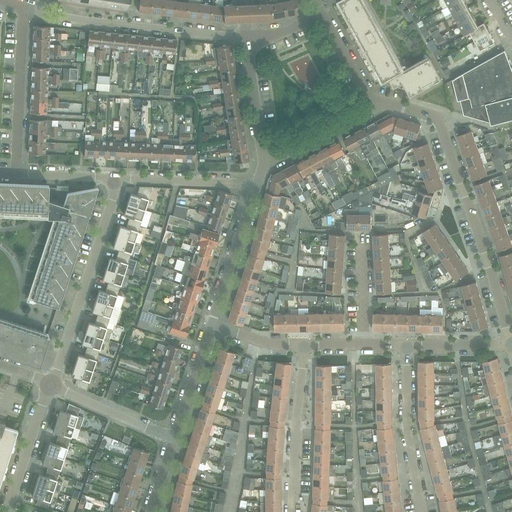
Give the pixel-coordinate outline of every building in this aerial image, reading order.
[(119,0),(108,0),(108,8),(118,9),(119,0)] [(130,0),(119,0),(118,9),(127,11),(130,0)] [(139,0),(138,12),(151,13),(152,0),(139,0)] [(164,0),(162,0),(152,0),(151,13),(163,15),(164,0)] [(176,2),(164,0),(163,15),(175,16),(176,2)] [(176,0),(176,2),(175,16),(187,17),(188,3),(188,0),(176,0)] [(212,0),(212,6),(211,20),(224,21),(223,7),(216,6),(216,0),(212,0)] [(261,4),(259,4),(244,5),(223,6),(223,7),(224,21),(224,22),(245,22),(272,20),(272,19),(271,4),(270,0),(262,0),(263,1),(260,1),(261,4)] [(294,0),(283,2),(285,17),(297,14),(294,0)] [(430,59),(418,65),(404,73),(363,0),(343,0),(338,3),(341,8),(343,7),(350,21),(348,22),(353,31),(355,30),(368,53),(366,54),(371,63),(373,62),(381,76),(378,77),(381,82),(389,78),(394,88),(403,83),(410,94),(412,93),(413,95),(423,90),(421,88),(435,80),(436,82),(442,80),(430,59)] [(468,8),(464,0),(460,0),(448,6),(442,10),(447,19),(454,16),(468,8)] [(285,17),(283,2),(271,5),(271,4),(272,19),(285,17)] [(200,4),(188,3),(187,17),(198,19),(200,4)] [(212,6),(200,4),(198,19),(211,20),(212,6)] [(414,15),(420,14),(418,5),(412,7),(414,15)] [(474,17),(468,8),(454,16),(459,25),(474,17)] [(478,26),(474,17),(459,25),(464,34),(478,26)] [(484,23),(478,26),(464,34),(464,35),(470,32),(475,41),(490,33),(484,23)] [(49,27),(34,26),(33,38),(49,39),(65,40),(65,34),(49,33),(49,27)] [(102,32),(89,31),(87,45),(100,46),(102,32)] [(114,33),(102,32),(100,46),(99,59),(99,64),(102,64),(102,59),(103,60),(103,52),(106,52),(106,47),(113,47),(114,33)] [(113,47),(119,48),(119,53),(121,53),(120,61),(124,61),(125,53),(125,49),(127,35),(114,33),(113,47)] [(495,43),(490,33),(475,41),(480,51),(495,43)] [(139,36),(127,35),(125,49),(138,50),(139,36)] [(152,37),(139,36),(138,50),(145,51),(144,55),(146,55),(145,64),(149,64),(152,37)] [(164,39),(152,37),(149,64),(148,70),(156,71),(157,64),(152,63),(153,56),(162,57),(163,53),(164,39)] [(49,39),(33,38),(33,50),(61,51),(61,45),(49,45),(49,39)] [(177,40),(164,39),(163,53),(175,54),(177,40)] [(231,46),(221,47),(211,49),(213,57),(205,58),(205,61),(232,57),(231,46)] [(67,51),(61,51),(33,50),(32,61),(48,62),(48,55),(67,56),(67,51)] [(511,69),(505,51),(455,79),(464,115),(490,122),(491,123),(511,117),(511,69)] [(234,69),(232,57),(205,61),(206,65),(214,64),(215,66),(219,65),(220,71),(234,69)] [(48,68),(32,67),(31,79),(59,80),(60,75),(53,75),(53,77),(47,77),(48,68)] [(69,69),(69,80),(77,80),(77,69),(69,69)] [(236,80),(234,69),(220,71),(221,77),(216,77),(216,80),(208,81),(209,85),(236,80)] [(59,80),(31,79),(31,90),(47,91),(47,85),(59,85),(59,80)] [(82,79),(82,88),(90,87),(90,79),(82,79)] [(118,86),(109,85),(109,92),(121,93),(122,79),(118,79),(118,86)] [(238,92),(236,80),(209,85),(209,88),(217,87),(218,89),(222,88),(223,94),(238,92)] [(109,83),(96,83),(96,91),(109,92),(109,85),(109,83)] [(47,91),(31,90),(31,102),(59,103),(59,98),(52,97),(52,100),(46,100),(47,91)] [(239,103),(238,92),(223,94),(225,106),(239,103)] [(68,103),(59,103),(31,102),(30,113),(46,114),(46,107),(68,108),(68,103)] [(241,115),(239,103),(225,106),(227,117),(241,115)] [(389,114),(384,117),(389,128),(392,117),(391,115),(390,115),(389,114)] [(243,126),(241,115),(227,117),(229,129),(243,126)] [(389,128),(384,117),(378,120),(378,121),(377,122),(383,133),(390,130),(389,128)] [(398,119),(392,117),(389,128),(390,130),(394,131),(398,119)] [(398,118),(398,119),(394,131),(394,133),(405,136),(409,122),(398,118)] [(46,120),(30,119),(29,131),(57,132),(62,132),(62,127),(52,127),(52,120),(46,120)] [(377,122),(377,121),(370,124),(366,127),(371,135),(373,140),(378,138),(388,156),(393,153),(388,142),(392,140),(394,133),(394,131),(390,130),(383,133),(377,122)] [(102,122),(97,122),(96,130),(97,130),(95,157),(106,158),(107,142),(98,142),(99,137),(102,137),(102,122)] [(421,125),(409,122),(405,136),(411,138),(412,141),(417,139),(418,142),(422,141),(419,131),(421,125)] [(168,123),(163,123),(163,128),(162,127),(161,160),(172,161),(173,138),(167,138),(168,123)] [(184,124),(179,124),(179,139),(173,138),(172,161),(183,161),(185,128),(184,127),(184,124)] [(245,138),(243,126),(229,129),(230,140),(245,138)] [(162,127),(157,127),(157,132),(157,138),(151,138),(151,144),(150,160),(161,160),(162,127)] [(190,128),(185,128),(183,161),(194,162),(195,146),(187,145),(187,140),(189,140),(190,128)] [(372,142),(364,128),(354,133),(366,157),(372,154),(367,144),(372,142)] [(97,130),(96,130),(92,130),(91,136),(94,136),(93,141),(84,141),(84,157),(95,157),(97,130)] [(57,132),(29,131),(29,143),(50,143),(50,137),(57,137),(57,132)] [(475,142),(471,131),(457,136),(461,147),(475,142)] [(141,132),(135,132),(135,137),(130,137),(130,143),(129,143),(128,159),(140,159),(141,132)] [(145,132),(141,132),(140,159),(150,160),(151,144),(143,143),(143,138),(145,138),(145,132)] [(366,157),(354,133),(343,139),(351,152),(355,150),(361,160),(366,157)] [(496,139),(495,135),(485,138),(486,142),(489,141),(492,149),(499,147),(496,139)] [(247,149),(245,138),(230,140),(226,141),(228,149),(219,150),(220,153),(228,152),(232,151),(247,149)] [(346,154),(339,141),(329,146),(339,166),(341,170),(343,173),(348,170),(341,157),(346,154)] [(118,142),(107,142),(106,158),(117,158),(118,142)] [(129,143),(118,142),(117,158),(128,159),(129,143)] [(479,153),(475,142),(461,147),(465,158),(479,153)] [(56,143),(50,143),(29,143),(28,154),(44,155),(45,146),(50,146),(50,149),(55,149),(56,143)] [(432,154),(428,143),(414,148),(416,154),(408,157),(410,162),(418,159),(432,154)] [(339,166),(329,146),(318,152),(335,184),(340,181),(336,174),(334,169),(339,166)] [(499,149),(499,147),(492,149),(494,156),(492,157),(493,161),(498,159),(502,157),(501,155),(499,149)] [(248,161),(247,149),(232,151),(234,163),(248,161)] [(400,149),(393,153),(396,159),(403,155),(400,149)] [(335,184),(318,152),(308,157),(315,172),(320,169),(330,187),(335,184)] [(483,164),(479,153),(465,158),(469,169),(483,164)] [(436,166),(432,154),(418,159),(420,165),(414,167),(416,171),(422,171),(436,166)] [(315,172),(308,157),(297,163),(304,177),(310,174),(320,193),(325,191),(315,172)] [(502,170),(498,159),(493,161),(497,172),(502,170)] [(302,178),(295,164),(284,170),(294,189),(297,194),(301,202),(306,200),(301,192),(303,191),(297,181),(302,178)] [(487,175),(483,164),(469,169),(473,180),(487,175)] [(440,177),(436,166),(422,171),(426,181),(440,177)] [(393,167),(388,169),(390,171),(394,180),(395,181),(399,179),(398,176),(393,167)] [(294,189),(284,170),(274,175),(281,189),(286,186),(289,191),(294,189)] [(390,171),(377,178),(379,181),(382,186),(387,184),(391,182),(394,180),(390,171)] [(274,175),(271,175),(270,179),(269,179),(266,191),(267,192),(279,195),(281,189),(274,175)] [(508,186),(504,175),(499,176),(503,188),(508,186)] [(444,188),(440,177),(426,181),(427,187),(422,184),(421,189),(429,192),(444,188)] [(493,191),(489,180),(475,185),(479,196),(493,191)] [(379,181),(366,188),(369,193),(372,191),(382,186),(379,181)] [(0,210),(47,213),(48,187),(48,185),(0,183),(0,210)] [(382,186),(372,191),(375,192),(384,194),(387,184),(382,186)] [(511,197),(508,186),(503,188),(504,191),(503,192),(506,199),(509,198),(511,197)] [(152,187),(139,187),(136,195),(130,193),(127,204),(145,210),(152,187)] [(366,187),(353,193),(357,199),(362,197),(363,196),(365,195),(369,193),(366,188),(366,187)] [(32,300),(58,308),(98,188),(67,194),(32,300)] [(232,195),(219,190),(215,202),(228,206),(232,195)] [(362,197),(357,199),(372,204),(375,192),(372,191),(369,193),(365,195),(363,196),(362,197)] [(418,191),(416,197),(404,193),(402,199),(430,207),(433,196),(418,191)] [(497,202),(493,191),(479,196),(483,207),(497,202)] [(194,192),(194,198),(204,199),(211,201),(213,197),(206,195),(206,193),(194,192)] [(281,196),(279,195),(267,192),(264,204),(278,208),(281,196)] [(302,202),(301,202),(297,194),(293,197),(297,205),(302,202)] [(188,209),(189,198),(176,197),(174,205),(175,206),(188,209)] [(393,197),(392,203),(401,205),(401,204),(402,199),(393,197)] [(430,207),(402,199),(401,204),(413,208),(411,214),(426,219),(430,207)] [(228,206),(215,202),(212,209),(208,208),(207,210),(200,207),(198,210),(207,213),(211,215),(210,215),(224,220),(228,206)] [(501,213),(497,202),(483,207),(487,218),(501,213)] [(145,210),(127,204),(124,213),(123,215),(129,217),(128,222),(139,226),(145,210)] [(278,208),(264,204),(261,215),(275,219),(281,221),(283,215),(276,213),(278,208)] [(174,205),(171,216),(172,216),(184,220),(188,209),(175,206),(174,205)] [(372,206),(359,206),(359,211),(359,215),(359,230),(371,230),(371,220),(371,215),(372,215),(372,206)] [(300,214),(295,213),(294,218),(288,216),(287,223),(290,223),(298,225),(300,219),(300,214)] [(503,218),(501,213),(487,218),(490,229),(505,224),(511,221),(511,220),(510,216),(503,218)] [(171,216),(170,215),(167,224),(173,225),(177,227),(178,225),(187,227),(189,221),(184,220),(172,216),(171,216)] [(224,220),(210,215),(207,227),(220,231),(224,220)] [(275,219),(261,215),(258,226),(272,230),(279,232),(280,227),(273,225),(275,219)] [(359,215),(347,215),(347,220),(347,230),(359,230),(359,215)] [(139,226),(128,222),(126,228),(120,226),(116,236),(134,242),(139,226)] [(298,225),(290,223),(287,234),(292,235),(296,236),(297,232),(296,232),(298,225)] [(442,234),(435,224),(423,232),(426,237),(421,240),(425,246),(430,242),(442,234)] [(509,235),(505,224),(490,229),(494,240),(509,235)] [(272,230),(258,226),(255,238),(270,241),(272,230)] [(219,235),(202,229),(200,236),(198,235),(190,233),(188,238),(192,239),(215,246),(219,235)] [(171,232),(165,230),(162,241),(167,243),(171,232)] [(345,235),(330,234),(330,241),(323,240),(323,245),(329,246),(344,247),(345,235)] [(389,246),(388,234),(373,235),(374,247),(389,246)] [(449,244),(442,234),(430,242),(433,247),(427,251),(430,256),(436,252),(449,244)] [(511,240),(511,241),(509,235),(494,240),(498,251),(511,246),(511,240)] [(134,242),(116,236),(114,245),(113,247),(119,249),(117,254),(129,258),(134,242)] [(270,241),(255,238),(252,249),(253,249),(259,251),(258,257),(264,259),(266,253),(267,253),(270,241)] [(192,239),(190,245),(188,245),(182,243),(181,248),(187,250),(195,253),(211,258),(215,246),(192,239)] [(414,239),(410,241),(414,252),(418,250),(414,239)] [(162,241),(158,253),(164,255),(170,257),(174,245),(167,243),(162,241)] [(455,253),(449,244),(436,252),(439,257),(435,260),(438,265),(455,253)] [(344,247),(329,246),(328,257),(344,259),(344,247)] [(390,258),(389,246),(374,247),(375,259),(390,258)] [(251,254),(247,265),(247,266),(261,270),(265,259),(264,259),(258,257),(259,251),(253,249),(251,255),(251,254)] [(511,264),(511,252),(500,256),(503,267),(511,264)] [(158,253),(154,264),(156,265),(160,266),(164,255),(158,253)] [(211,258),(195,253),(193,258),(185,256),(183,261),(185,262),(191,264),(208,269),(211,258)] [(462,263),(455,253),(438,265),(445,274),(449,271),(462,263)] [(129,258),(117,254),(115,260),(109,258),(106,268),(124,274),(129,258)] [(344,259),(328,257),(328,269),(343,270),(344,259)] [(390,270),(390,258),(375,259),(375,270),(390,270)] [(208,269),(191,264),(185,262),(183,268),(181,273),(183,274),(204,280),(208,269)] [(468,272),(462,263),(449,271),(456,281),(468,272)] [(425,264),(424,264),(420,266),(423,274),(429,271),(425,264)] [(511,264),(503,267),(506,278),(511,276),(511,264)] [(160,266),(156,265),(153,276),(160,279),(163,268),(160,267),(160,266)] [(261,270),(247,266),(243,277),(258,281),(261,270)] [(130,276),(124,274),(106,268),(103,277),(103,279),(108,281),(106,287),(118,291),(120,285),(126,287),(130,276)] [(343,270),(328,269),(327,281),(342,282),(343,270)] [(391,281),(390,270),(375,270),(376,282),(391,281)] [(204,280),(183,274),(180,283),(179,285),(184,286),(200,292),(204,280)] [(258,281),(243,277),(240,288),(254,292),(258,281)] [(302,280),(297,280),(296,291),(303,291),(305,280),(302,280)] [(433,287),(431,280),(426,282),(429,289),(430,288),(432,293),(436,291),(434,287),(433,287)] [(342,282),(327,281),(326,293),(341,294),(342,282)] [(392,293),(391,281),(376,282),(377,294),(392,293)] [(479,293),(476,282),(457,287),(460,298),(465,297),(479,293)] [(200,292),(184,286),(182,292),(180,292),(179,295),(176,294),(176,297),(180,298),(196,303),(200,292)] [(118,291),(106,287),(105,292),(99,290),(95,301),(113,307),(118,291)] [(155,290),(149,288),(145,299),(151,301),(155,290)] [(254,292),(240,288),(236,299),(250,303),(254,292)] [(482,305),(479,293),(465,297),(466,303),(462,304),(464,310),(468,309),(482,305)] [(273,299),(268,297),(265,307),(270,309),(273,299)] [(196,303),(180,298),(178,304),(176,303),(175,307),(172,306),(172,308),(176,309),(193,315),(196,303)] [(151,301),(145,299),(142,310),(148,312),(151,301)] [(250,303),(236,299),(233,309),(247,314),(250,303)] [(113,307),(95,301),(93,309),(92,312),(98,313),(96,319),(108,323),(113,307)] [(485,316),(482,305),(468,309),(471,320),(485,316)] [(193,315),(176,309),(174,315),(173,315),(172,318),(169,317),(168,319),(189,326),(193,315)] [(247,314),(233,309),(229,321),(243,326),(247,314)] [(168,319),(148,312),(142,310),(136,327),(155,333),(159,322),(171,326),(169,332),(185,337),(189,326),(168,319)] [(321,330),(321,314),(309,315),(309,330),(321,330)] [(332,330),(332,314),(321,314),(321,330),(332,330)] [(345,330),(345,314),(332,314),(332,330),(345,330)] [(385,314),(373,314),(373,330),(385,330),(385,314)] [(396,315),(385,314),(385,330),(396,331),(396,315)] [(287,331),(286,315),(274,315),(275,331),(287,331)] [(298,331),(298,315),(286,315),(287,331),(298,331)] [(309,330),(309,315),(298,315),(298,331),(309,330)] [(408,315),(396,315),(396,331),(408,331),(408,315)] [(420,315),(408,315),(408,331),(419,331),(420,315)] [(431,316),(420,315),(419,331),(431,332),(431,316)] [(443,316),(431,316),(431,332),(443,332),(443,316)] [(488,327),(485,316),(471,320),(474,331),(488,327)] [(108,323),(96,319),(94,324),(88,322),(85,333),(103,339),(108,341),(112,330),(106,328),(108,323)] [(47,337),(0,322),(0,353),(39,367),(49,337),(47,337)] [(103,339),(85,333),(82,341),(82,344),(87,345),(86,351),(98,355),(103,339)] [(182,349),(168,344),(164,357),(178,361),(182,349)] [(234,353),(220,348),(216,359),(231,364),(234,353)] [(98,355),(86,351),(84,356),(78,354),(74,365),(92,371),(98,355)] [(178,361),(164,357),(160,369),(174,373),(178,361)] [(252,359),(245,357),(242,366),(242,368),(244,368),(250,370),(252,359)] [(500,369),(497,358),(483,362),(486,373),(500,369)] [(231,364),(216,359),(213,371),(227,375),(231,364)] [(291,364),(276,362),(275,374),(289,376),(291,364)] [(434,373),(434,362),(419,362),(419,373),(434,373)] [(376,371),(370,371),(370,376),(391,375),(391,364),(376,365),(376,371)] [(92,371),(74,365),(72,373),(71,376),(77,378),(74,385),(86,390),(92,371)] [(332,366),(317,366),(317,378),(332,378),(332,366)] [(174,373),(160,369),(157,381),(170,385),(174,373)] [(503,381),(500,369),(486,373),(489,384),(503,381)] [(227,375),(213,371),(209,382),(223,386),(229,388),(230,383),(225,381),(227,375)] [(262,372),(256,372),(254,383),(260,384),(264,385),(265,377),(261,377),(262,372)] [(434,385),(434,373),(419,373),(419,385),(434,385)] [(289,376),(275,374),(273,386),(288,387),(289,376)] [(391,375),(370,376),(370,377),(370,382),(377,382),(377,387),(392,387),(391,376),(391,375)] [(332,378),(317,378),(317,389),(331,389),(332,384),(336,384),(336,378),(332,378)] [(118,382),(112,380),(108,391),(114,394),(118,382)] [(170,385),(157,381),(153,393),(166,397),(170,385)] [(242,381),(240,392),(246,393),(248,383),(242,381)] [(506,392),(503,381),(489,384),(489,385),(484,386),(487,397),(491,396),(506,392)] [(223,386),(209,382),(205,393),(220,397),(223,386)] [(434,396),(434,385),(419,385),(419,397),(434,396)] [(288,387),(273,386),(272,397),(287,399),(288,387)] [(392,399),(392,387),(377,387),(377,399),(392,399)] [(331,389),(317,389),(317,401),(331,401),(337,401),(337,395),(331,395),(331,389)] [(509,403),(506,392),(491,396),(494,407),(509,403)] [(166,397),(153,393),(149,405),(162,409),(166,397)] [(220,397),(205,393),(202,404),(203,404),(209,406),(207,411),(214,413),(215,408),(216,409),(220,397)] [(435,408),(434,396),(419,397),(420,408),(435,408)] [(287,399),(272,397),(271,409),(285,410),(287,399)] [(392,410),(392,399),(377,399),(377,411),(392,410)] [(331,401),(317,401),(316,412),(331,413),(331,401)] [(68,403),(65,412),(60,410),(59,413),(59,412),(56,421),(74,427),(80,429),(83,418),(78,416),(80,409),(68,403)] [(235,408),(237,408),(235,416),(241,417),(243,409),(242,409),(243,404),(238,403),(236,403),(235,408)] [(511,415),(509,403),(494,407),(497,419),(498,418),(504,417),(506,422),(511,419),(511,415)] [(200,409),(197,420),(211,424),(214,413),(207,411),(209,406),(203,404),(201,409),(200,409)] [(435,420),(435,408),(420,408),(420,420),(421,420),(427,420),(428,427),(434,425),(434,420),(435,420)] [(285,410),(271,409),(269,420),(270,421),(277,421),(276,426),(283,427),(283,422),(284,422),(285,410)] [(392,423),(392,410),(377,411),(377,417),(373,417),(373,423),(377,423),(378,423),(384,423),(385,428),(391,427),(391,423),(392,423)] [(331,413),(316,412),(316,424),(317,424),(324,424),(324,429),(330,429),(330,424),(331,424),(331,413)] [(511,431),(511,419),(506,422),(504,417),(498,418),(499,423),(499,424),(502,434),(511,431)] [(0,482),(17,431),(3,426),(5,422),(0,420),(0,482)] [(211,424),(197,420),(193,431),(207,435),(211,424)] [(438,436),(435,425),(434,425),(428,427),(427,420),(421,420),(422,428),(421,429),(424,440),(438,436)] [(74,427),(56,421),(53,432),(59,434),(57,439),(69,443),(74,427)] [(269,426),(268,439),(283,440),(283,427),(276,426),(277,421),(270,421),(269,426)] [(464,421),(458,423),(460,430),(466,429),(464,421)] [(378,423),(378,429),(377,429),(379,441),(394,439),(392,427),(391,427),(385,428),(384,423),(378,423)] [(316,429),(316,440),(331,441),(331,429),(330,429),(324,429),(324,424),(317,424),(317,429),(316,429)] [(222,440),(230,443),(236,445),(238,433),(226,429),(222,440)] [(352,430),(344,430),(344,442),(346,442),(352,442),(352,430)] [(477,430),(471,431),(474,442),(480,441),(477,430)] [(207,435),(193,431),(190,442),(208,448),(212,437),(207,435)] [(511,443),(511,431),(502,434),(502,435),(493,437),(496,448),(505,446),(511,443)] [(128,444),(130,439),(123,436),(121,442),(128,444)] [(441,447),(438,436),(424,440),(427,451),(441,447)] [(69,443),(57,439),(55,444),(49,442),(49,445),(48,445),(46,453),(64,459),(69,443)] [(283,440),(268,439),(267,450),(282,451),(283,440)] [(395,450),(394,439),(379,441),(380,452),(395,450)] [(331,441),(316,440),(315,452),(335,453),(335,448),(330,448),(331,441)] [(483,452),(480,441),(474,442),(478,453),(483,452)] [(209,448),(208,448),(190,442),(186,453),(207,460),(208,460),(210,455),(207,454),(209,448)] [(236,445),(230,443),(229,447),(225,446),(224,453),(233,456),(236,445)] [(444,459),(441,447),(427,451),(430,462),(444,459)] [(148,452),(134,448),(130,460),(144,464),(148,452)] [(282,451),(267,450),(266,461),(281,462),(282,451)] [(396,462),(395,450),(380,452),(374,453),(374,459),(381,458),(381,464),(396,462)] [(335,453),(315,452),(315,463),(330,464),(330,459),(335,459),(335,453)] [(487,464),(483,452),(478,453),(481,466),(487,464)] [(64,459),(46,453),(42,464),(48,466),(46,471),(58,475),(64,459)] [(207,460),(186,453),(182,464),(197,469),(198,463),(205,465),(207,460)] [(220,464),(226,466),(231,467),(231,466),(233,456),(224,453),(223,453),(220,464)] [(447,469),(444,459),(430,462),(433,473),(447,469)] [(144,464),(130,460),(128,465),(123,463),(120,469),(126,471),(140,476),(144,464)] [(281,462),(266,461),(265,473),(266,473),(273,473),(272,478),(279,478),(279,474),(280,474),(281,462)] [(397,474),(396,462),(381,464),(382,470),(376,471),(376,476),(383,475),(384,475),(390,475),(391,479),(397,479),(397,474)] [(330,464),(315,463),(314,475),(329,476),(330,464)] [(197,469),(182,464),(179,475),(186,478),(184,483),(191,484),(192,480),(193,480),(197,469)] [(481,466),(483,472),(484,476),(490,474),(487,464),(481,466)] [(230,472),(231,467),(226,466),(223,477),(229,478),(230,472)] [(450,481),(447,469),(433,473),(436,485),(450,481)] [(470,470),(458,473),(460,479),(472,476),(470,470)] [(58,475),(46,471),(45,476),(39,474),(38,477),(35,485),(53,491),(59,493),(62,482),(57,480),(58,475)] [(140,476),(126,471),(122,483),(137,487),(140,476)] [(272,478),(273,473),(266,473),(266,478),(263,478),(263,484),(265,484),(265,490),(280,490),(280,478),(279,478),(272,478)] [(491,479),(490,474),(484,476),(487,487),(496,485),(494,478),(491,479)] [(178,481),(177,481),(175,492),(189,495),(190,490),(198,492),(199,487),(191,484),(184,483),(186,478),(179,475),(178,481)] [(334,476),(329,476),(314,475),(314,487),(334,487),(334,476)] [(398,479),(397,479),(391,479),(390,475),(384,475),(384,480),(383,480),(385,492),(399,490),(398,479)] [(223,477),(222,480),(221,488),(227,489),(228,482),(229,478),(223,477)] [(242,490),(250,490),(253,490),(255,484),(255,479),(251,479),(245,477),(242,490)] [(479,478),(473,480),(475,487),(481,486),(479,478)] [(453,492),(450,481),(436,485),(439,496),(440,496),(446,494),(447,499),(454,498),(452,493),(453,492)] [(122,483),(119,493),(119,494),(133,499),(137,487),(122,483)] [(53,491),(35,485),(32,496),(38,498),(35,505),(48,509),(53,491)] [(497,489),(496,485),(487,487),(490,499),(496,497),(494,490),(497,489)] [(334,487),(314,487),(314,499),(321,499),(321,504),(327,505),(328,499),(333,500),(334,487)] [(250,490),(242,490),(240,501),(250,502),(250,490)] [(280,502),(280,490),(265,490),(265,496),(260,496),(260,502),(265,502),(280,502)] [(399,490),(385,492),(386,503),(401,501),(399,490)] [(119,493),(114,492),(110,504),(111,504),(129,510),(133,499),(119,494),(119,493)] [(189,495),(175,492),(172,504),(187,507),(189,495)] [(226,494),(220,492),(218,504),(224,505),(226,494)] [(483,493),(476,495),(473,496),(475,507),(479,507),(485,505),(483,493)] [(445,511),(457,510),(455,498),(454,498),(447,499),(446,494),(440,496),(441,500),(440,501),(442,511),(445,511)] [(71,497),(66,511),(73,511),(77,499),(71,497)] [(313,503),(312,511),(327,511),(328,511),(333,511),(334,511),(335,506),(327,505),(321,504),(321,499),(314,499),(314,503),(313,503)] [(401,511),(401,501),(386,503),(386,504),(386,511),(401,511)] [(280,511),(280,502),(265,502),(264,511),(280,511)] [(501,511),(498,503),(492,505),(494,511),(501,511)]
